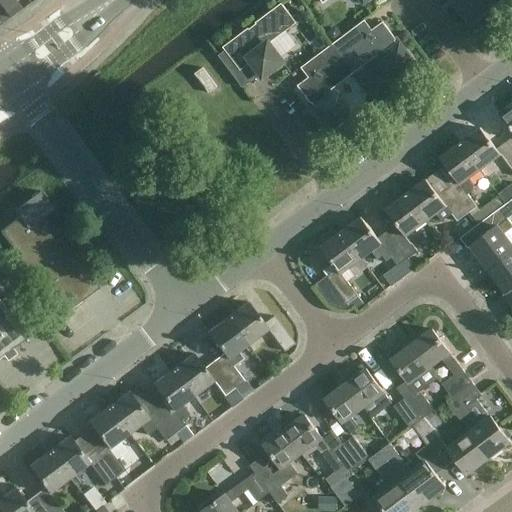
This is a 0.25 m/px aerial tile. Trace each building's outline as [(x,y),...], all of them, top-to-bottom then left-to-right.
[(452,0),(470,23),(490,8),(483,0),(452,0)] [(223,48),(240,71),(252,62),(263,78),(283,63),(269,44),(275,40),(277,43),(287,35),(285,32),(296,24),(281,4),(255,23),(256,25),(249,30),(248,29),(223,48)] [(364,21),(333,44),(354,73),(377,56),(395,80),(414,65),(383,22),(372,31),(364,21)] [(354,73),(333,44),(301,68),(308,78),(298,86),(329,129),(335,125),(337,128),(346,121),(344,118),(349,114),(332,90),(354,73)] [(209,93),(217,88),(202,68),(194,74),(209,93)] [(511,131),(511,136),(506,142),(511,149),(511,103),(499,114),(511,131)] [(511,171),(511,149),(506,142),(496,149),(480,128),(461,142),(481,170),(500,155),(511,171)] [(455,180),(446,186),(467,215),(471,212),(479,223),(504,204),(497,194),(478,208),(467,193),(474,188),(474,183),(470,178),(481,170),(461,142),(439,158),(455,180)] [(467,215),(446,186),(437,193),(426,179),(406,194),(426,222),(437,214),(442,220),(450,214),(457,222),(467,215)] [(40,192),(14,211),(20,218),(0,233),(63,317),(84,301),(80,294),(95,283),(45,217),(54,210),(40,192)] [(407,236),(426,222),(406,194),(385,210),(398,227),(390,234),(389,234),(408,259),(418,252),(407,236)] [(470,246),(488,270),(511,252),(511,244),(503,232),(511,225),(507,220),(511,216),(511,199),(476,227),(483,237),(470,246)] [(398,267),(408,259),(389,234),(390,234),(388,231),(378,238),(362,217),(341,232),(362,260),(373,251),(378,259),(383,255),(387,261),(391,258),(398,267)] [(342,274),(362,260),(341,232),(321,248),(337,269),(327,276),(347,305),(358,296),(342,274)] [(511,252),(488,270),(506,294),(511,288),(511,252)] [(0,360),(29,339),(0,300),(0,360)] [(248,302),(228,318),(248,345),(268,330),(279,345),(275,348),(280,355),(295,344),(274,316),(264,324),(248,302)] [(238,352),(248,345),(228,318),(207,333),(223,354),(214,361),(235,389),(245,382),(233,366),(243,358),(238,352)] [(442,384),(452,397),(472,382),(432,329),(412,345),(429,368),(441,358),(454,375),(442,384)] [(434,410),(420,392),(425,388),(417,377),(429,368),(412,345),(404,351),(400,346),(388,355),(392,360),(391,360),(415,391),(404,399),(420,421),(434,410)] [(194,354),(173,369),(194,396),(213,381),(225,397),(235,389),(214,361),(205,368),(194,354)] [(345,384),(363,407),(375,398),(384,409),(392,403),(366,369),(362,364),(350,373),(353,378),(345,384)] [(183,405),(194,396),(173,369),(153,385),(158,392),(149,399),(175,434),(186,426),(180,419),(189,413),(183,405)] [(446,402),(469,432),(489,459),(510,442),(490,415),(489,417),(477,399),(482,395),(472,382),(452,397),(446,402)] [(363,407),(345,384),(325,400),(351,434),(359,428),(350,416),(363,407)] [(165,441),(175,434),(149,399),(140,406),(129,392),(109,407),(129,434),(140,426),(147,435),(156,428),(165,441)] [(411,428),(420,421),(404,399),(394,406),(411,428)] [(120,441),(129,434),(109,407),(88,422),(107,447),(98,453),(97,454),(116,478),(126,471),(116,458),(127,450),(120,441)] [(426,416),(434,426),(442,420),(434,410),(426,416)] [(301,453),(302,453),(305,457),(317,448),(322,455),(330,449),(305,415),(284,430),(301,453)] [(301,453),(284,430),(264,445),(281,469),(273,475),(261,458),(250,466),(255,472),(270,493),(279,504),(289,496),(281,485),(297,473),(289,462),(301,453)] [(467,475),(489,459),(469,432),(447,448),(436,457),(435,457),(444,468),(456,460),(467,475)] [(70,436),(49,452),(70,479),(89,464),(106,486),(116,478),(97,454),(98,453),(96,451),(86,458),(70,436)] [(353,436),(343,444),(342,444),(358,465),(369,457),(353,436)] [(390,443),(379,452),(420,506),(430,498),(434,500),(444,492),(443,488),(445,487),(436,474),(444,468),(435,457),(436,457),(427,445),(416,453),(423,463),(411,472),(390,443)] [(348,473),(358,465),(342,444),(332,452),(348,473)] [(63,511),(50,494),(70,479),(49,452),(29,467),(45,488),(36,495),(48,511),(63,511)] [(411,511),(420,506),(379,452),(370,458),(383,476),(387,474),(394,484),(375,499),(384,511),(411,511)] [(202,511),(238,511),(232,503),(250,489),(259,502),(270,493),(255,472),(214,503),(212,500),(204,506),(206,509),(202,511)] [(345,507),(360,496),(346,477),(331,488),(345,507)] [(16,488),(0,499),(0,510),(1,511),(48,511),(36,495),(26,502),(16,488)]
